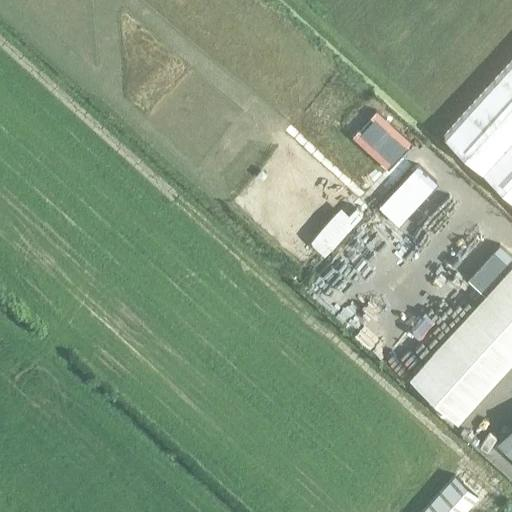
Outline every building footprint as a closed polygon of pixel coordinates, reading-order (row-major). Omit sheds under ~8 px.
[(511,59),(443,135),(447,139),(511,198),(511,59)] [(492,253),(481,265),(476,261),(460,278),(474,291),(502,263),(492,253)] [(511,261),(408,375),(419,385),(457,420),(511,360),(511,261)] [(511,428),(502,440),(511,449),(511,428)] [(463,511),(480,492),(454,470),(418,511),(463,511)]
